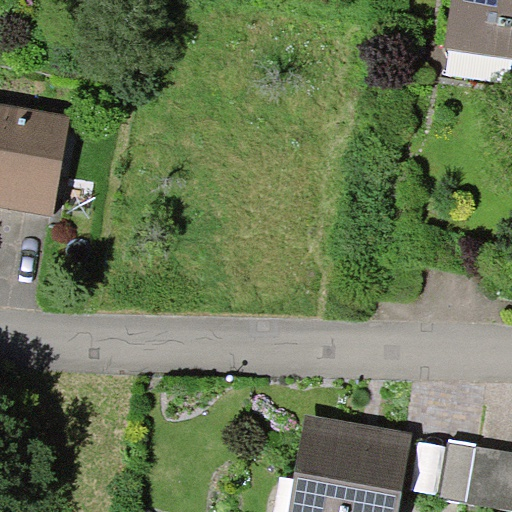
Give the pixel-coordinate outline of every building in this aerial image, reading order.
[(511,0),(448,0),(441,47),(476,52),(503,34),(511,35),(511,0)] [(0,212),(3,213),(48,221),(65,123),(0,111),(0,212)] [(407,264),(481,276),(490,217),(416,205),(407,264)] [(390,511),(401,449),(303,432),(295,475),(308,477),(302,511),(390,511)] [(434,503),(462,508),(472,451),(443,447),(434,503)] [(511,511),(511,457),(472,451),(462,508),(486,511),(511,511)]
